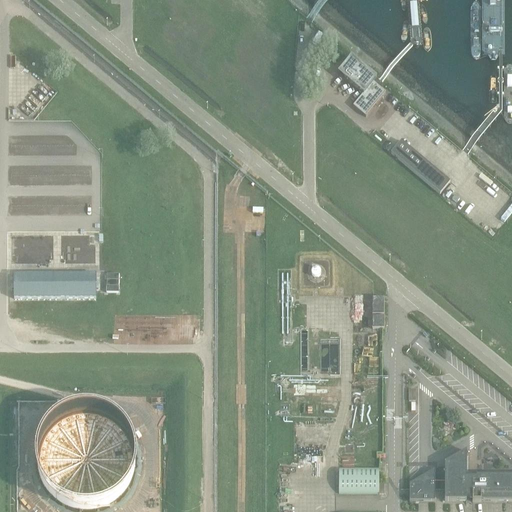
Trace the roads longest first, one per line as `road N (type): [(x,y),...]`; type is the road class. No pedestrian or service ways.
road 1 (unclassified): [(511,377),(58,0)]
road 2 (unclassified): [(2,241),(3,0)]
